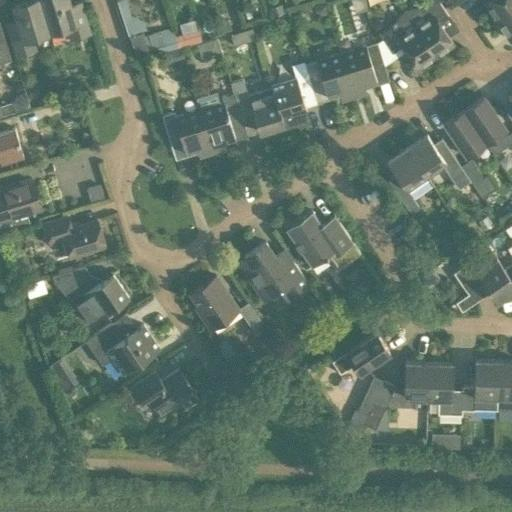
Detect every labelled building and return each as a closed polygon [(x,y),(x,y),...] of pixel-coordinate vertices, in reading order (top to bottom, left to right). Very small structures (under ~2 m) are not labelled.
[(38,0),(23,0),(12,4),(17,19),(6,22),(16,54),(34,48),(31,36),(48,31),(38,0)] [(70,8),(67,0),(38,0),(48,31),(66,25),(70,37),(90,31),(82,5),(70,8)] [(424,0),(417,6),(404,10),(414,25),(434,54),(452,42),(437,21),(447,14),(437,0),(424,0)] [(495,19),(511,7),(511,0),(483,0),(483,1),(495,19)] [(313,3),(314,10),(318,14),(324,14),(323,2),(313,3)] [(267,8),(270,17),(283,13),(280,4),(267,8)] [(511,7),(495,19),(508,38),(511,35),(511,7)] [(434,54),(414,25),(404,10),(395,20),(378,32),(381,37),(375,41),(380,59),(382,64),(394,56),(391,52),(402,45),(416,67),(434,54)] [(218,21),(221,33),(229,31),(226,19),(218,21)] [(143,35),(149,54),(178,46),(175,36),(171,27),(143,35)] [(149,54),(143,35),(142,31),(128,35),(136,59),(149,54)] [(182,33),(175,36),(178,46),(185,44),(182,33)] [(0,62),(10,60),(3,36),(0,36),(0,62)] [(380,59),(375,41),(340,52),(353,93),(366,90),(364,83),(376,79),(370,62),(380,59)] [(353,93),(340,52),(304,63),(312,89),(323,86),(326,94),(338,91),(340,98),(353,93)] [(308,116),(300,93),(312,89),(304,63),(302,59),(291,62),(295,75),(270,83),(283,123),(308,116)] [(250,104),(258,131),(283,123),(270,83),(271,87),(248,94),(243,78),(230,82),(233,91),(238,108),(250,104)] [(234,135),(229,118),(240,114),(238,108),(233,91),(221,95),(222,101),(218,102),(215,91),(195,97),(199,108),(212,149),(224,146),(222,139),(234,135)] [(482,95),(462,108),(485,141),(505,128),(482,95)] [(196,147),(199,153),(212,149),(199,108),(175,115),(173,109),(160,113),(170,144),(182,140),(185,150),(196,147)] [(465,155),(485,141),(462,108),(443,122),(465,155)] [(0,160),(22,154),(14,126),(0,130),(0,160)] [(406,146),(426,176),(446,163),(455,176),(463,170),(460,165),(444,141),(435,147),(426,133),(406,146)] [(418,206),(407,189),(426,176),(406,146),(386,160),(396,174),(388,179),(410,211),(418,206)] [(470,158),(460,165),(463,170),(481,196),(496,186),(487,173),(483,177),(470,158)] [(0,186),(0,228),(1,231),(29,222),(26,211),(39,207),(30,178),(0,186)] [(99,184),(87,188),(91,199),(102,196),(99,184)] [(330,250),(341,266),(360,253),(339,222),(326,231),(311,208),(284,227),(310,264),(330,250)] [(63,237),(68,254),(104,243),(96,218),(70,226),(66,215),(42,222),(48,242),(63,237)] [(265,240),(243,255),(254,271),(247,275),(262,298),(281,286),(289,298),(309,284),(291,258),(281,265),(265,240)] [(448,249),(442,240),(433,246),(439,255),(448,249)] [(511,280),(502,266),(496,257),(477,270),(470,260),(453,272),(465,289),(481,278),(496,300),(511,289),(511,280)] [(511,259),(502,266),(511,280),(511,259)] [(128,295),(112,271),(95,282),(83,264),(51,274),(69,302),(74,299),(89,321),(128,295)] [(195,307),(209,328),(236,309),(247,325),(259,317),(248,300),(237,307),(215,274),(189,292),(198,304),(195,307)] [(30,282),(24,283),(28,296),(34,294),(30,282)] [(476,299),(470,290),(455,301),(461,310),(476,299)] [(158,346),(142,322),(122,336),(112,321),(85,339),(101,364),(112,357),(122,371),(158,346)] [(331,359),(339,372),(353,363),(359,372),(389,351),(374,330),(331,359)] [(462,385),(461,389),(460,409),(495,409),(496,395),(497,359),(474,358),(473,385),(462,385)] [(511,359),(497,359),(496,395),(511,395),(511,359)] [(403,396),(426,397),(427,361),(404,360),(403,396)] [(58,361),(49,367),(56,377),(65,371),(58,361)] [(460,412),(460,409),(461,389),(449,388),(450,361),(427,361),(426,397),(436,397),(436,412),(460,412)] [(193,390),(177,367),(160,379),(153,369),(130,385),(147,410),(154,405),(160,413),(193,390)] [(382,382),(371,376),(356,409),(355,408),(346,427),(358,433),(373,400),(382,382)] [(382,382),(373,400),(384,405),(393,387),(382,382)] [(79,417),(72,423),(76,429),(84,424),(79,417)] [(449,445),(458,446),(459,433),(450,433),(449,445)] [(462,435),(461,443),(470,444),(470,440),(466,435),(462,435)]
